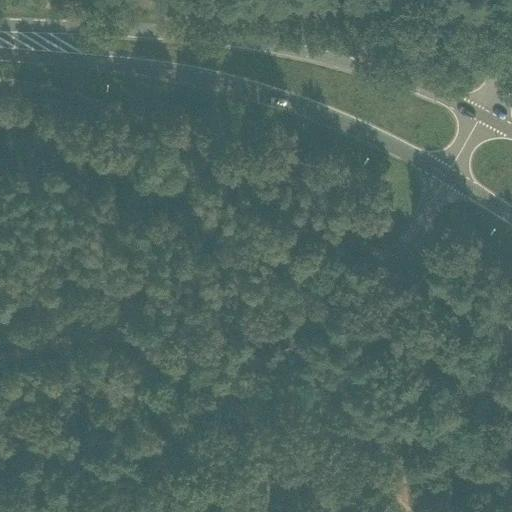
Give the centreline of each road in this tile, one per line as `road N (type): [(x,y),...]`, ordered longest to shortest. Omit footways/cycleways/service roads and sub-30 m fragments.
road 1 (track): [(0,362),(99,341),(134,344),(358,425),(425,425),(478,378),(504,333)]
road 2 (primary): [(481,117),(374,72),(247,42),(0,28)]
road 3 (primary): [(0,50),(244,89),(340,122),(447,177)]
road 4 (unclassified): [(395,268),(511,338)]
